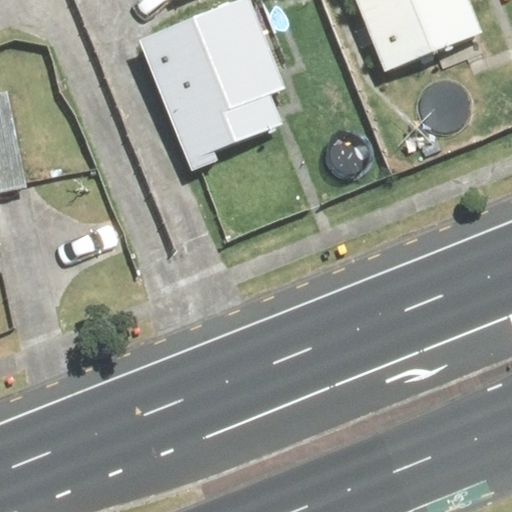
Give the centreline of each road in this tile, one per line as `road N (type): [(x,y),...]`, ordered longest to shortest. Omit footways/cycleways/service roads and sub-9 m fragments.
road 1 (primary): [(0,458),(511,259)]
road 2 (primary): [(511,408),(252,511)]
